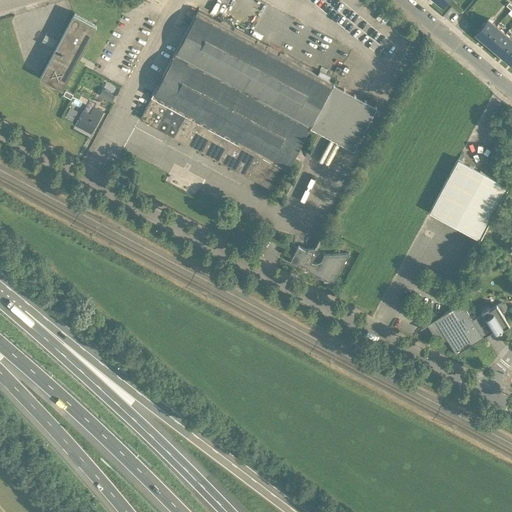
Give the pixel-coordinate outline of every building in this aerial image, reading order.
[(120,16),(122,10),(117,8),(114,14),(120,16)] [(152,96),(140,118),(275,190),(287,168),(288,169),(310,127),(354,150),(377,106),(334,83),(197,10),(151,96),(152,96)] [(52,55),(40,77),(62,88),(96,24),(74,12),(63,34),(60,32),(49,54),(52,55)] [(475,33),(484,41),(496,26),(487,19),(475,33)] [(505,34),(496,26),(484,41),(493,48),(505,34)] [(493,48),(502,56),(511,43),(511,39),(505,34),(493,48)] [(511,61),(511,43),(502,56),(510,63),(511,61)] [(111,102),(115,96),(103,89),(99,95),(111,102)] [(66,90),(63,95),(71,99),(73,94),(66,90)] [(72,121),(78,111),(70,107),(65,117),(72,121)] [(78,119),(75,124),(91,133),(103,112),(99,110),(95,116),(83,110),(81,114),(78,119)] [(458,158),(429,212),(481,239),(510,185),(458,158)] [(330,242),(333,236),(327,233),(324,239),(330,242)] [(298,246),(290,262),(332,285),(349,253),(323,255),(323,257),(323,258),(322,260),(321,261),(320,262),(319,263),(318,263),(317,263),(316,263),(314,263),(312,263),(311,262),(310,264),(308,263),(315,249),(306,250),(298,246)] [(483,337),(472,319),(461,302),(434,319),(440,329),(436,336),(448,342),(456,354),(483,337)] [(472,319),(483,337),(493,331),(494,332),(496,331),(495,330),(499,328),(500,330),(509,325),(502,314),(505,312),(506,309),(506,306),(505,304),(502,302),(499,302),(489,309),(488,307),(481,312),(482,313),(472,319)]
